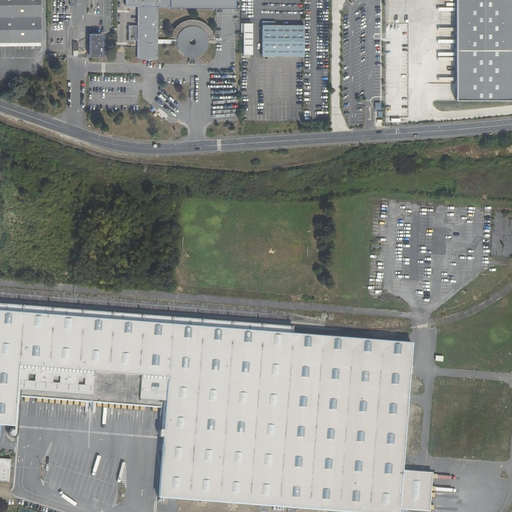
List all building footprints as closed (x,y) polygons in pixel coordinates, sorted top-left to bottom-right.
[(0,0),(0,43),(30,43),(39,43),(41,43),(40,0),(0,0)] [(125,0),(125,7),(137,7),(137,26),(128,26),(128,41),(137,41),(137,57),(157,58),(158,44),(176,44),(177,46),(179,49),(180,51),(182,53),(184,55),(187,56),(190,57),(190,60),(195,60),(195,58),(198,57),(200,55),(202,54),(204,52),(206,49),(207,47),(208,44),(208,42),(208,39),(214,38),(213,35),(212,32),(211,29),(209,27),(206,25),(204,23),(201,22),(198,21),(195,20),(192,20),(189,20),(186,21),(183,22),(181,23),(178,25),(176,27),(174,29),(173,32),(171,35),(171,37),(176,38),(176,39),(158,39),(158,7),(169,7),(169,8),(236,9),(236,0),(125,0)] [(511,0),(455,0),(456,103),(511,101),(511,0)] [(275,25),(275,21),(262,21),(262,56),(304,57),(304,25),(275,25)] [(241,23),(241,32),(243,32),(243,55),(252,55),(252,23),(241,23)] [(103,34),(90,34),(89,56),(102,56),(103,34)] [(0,308),(292,332),(292,325),(0,302),(0,308)] [(412,341),(292,332),(0,308),(0,425),(7,426),(9,395),(14,395),(158,404),(163,405),(162,433),(155,497),(355,511),(398,511),(399,508),(427,511),(431,472),(402,470),(412,341)] [(10,436),(10,435),(10,434),(10,433),(9,432),(8,431),(7,430),(5,430),(4,431),(3,432),(2,433),(2,434),(1,435),(2,437),(3,438),(4,439),(5,440),(7,440),(8,439),(9,439),(10,437),(10,436)]
